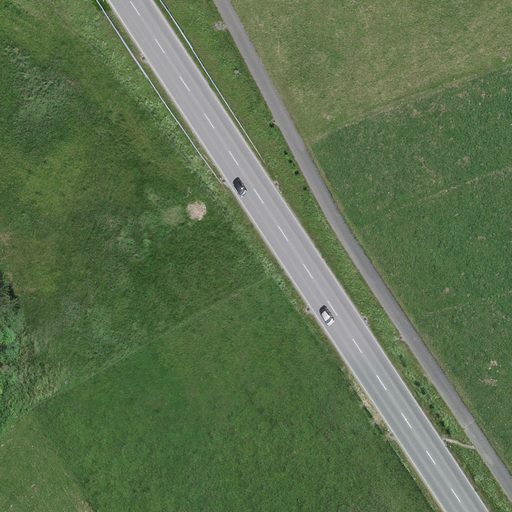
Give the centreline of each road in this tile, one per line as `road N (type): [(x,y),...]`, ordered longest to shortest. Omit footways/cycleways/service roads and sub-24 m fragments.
road 1 (tertiary): [(467,511),(130,0)]
road 2 (unclassified): [(511,480),(300,152),(221,0)]
